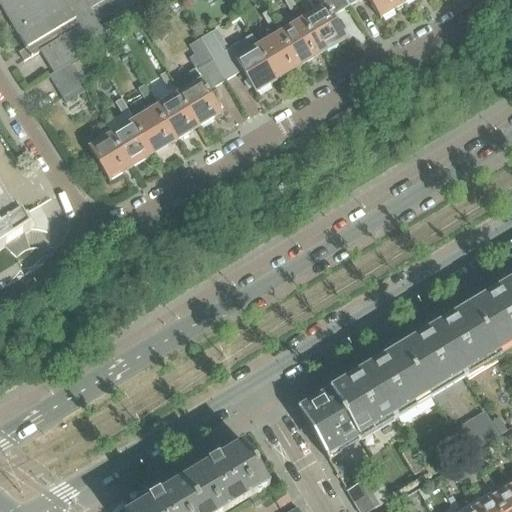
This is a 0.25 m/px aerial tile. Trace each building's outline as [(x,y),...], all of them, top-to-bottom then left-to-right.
[(100,28),(97,24),(82,0),(0,0),(0,9),(25,50),(18,55),(23,63),(30,59),(30,60),(32,59),(31,59),(40,53),(53,75),(69,66),(92,52),(92,51),(107,41),(100,28)] [(118,11),(110,0),(82,0),(97,24),(118,11)] [(297,11),(290,0),(288,0),(284,3),(291,15),(297,11)] [(346,41),(332,18),(349,8),(343,0),(313,0),(308,3),(314,13),(302,20),(322,54),(344,41),(345,42),(346,41)] [(402,7),(397,0),(366,0),(379,21),(380,21),(380,20),(402,7)] [(184,12),(194,6),(191,1),(181,7),(184,12)] [(274,25),(267,13),(261,16),(269,28),(274,25)] [(125,30),(118,18),(100,28),(107,41),(125,30)] [(322,54),(302,20),(279,34),(300,68),(322,54)] [(300,68),(279,34),(257,47),(278,81),(300,68)] [(278,81),(257,47),(252,38),(223,55),(211,35),(200,42),(212,62),(222,56),(233,76),(240,71),(255,96),(256,95),(255,95),(278,81)] [(82,88),(69,66),(53,75),(48,78),(65,106),(76,99),(73,94),(82,88)] [(221,116),(200,82),(194,72),(180,80),(178,84),(178,86),(179,89),(176,91),(178,95),(198,129),(220,116),(221,116)] [(173,86),(166,74),(160,77),(167,89),(173,86)] [(150,99),(144,87),(137,91),(144,103),(150,99)] [(198,129),(178,95),(156,108),(176,142),(198,129)] [(153,156),(133,122),(127,113),(128,112),(121,101),(114,105),(123,118),(106,128),(111,135),(131,169),(153,156)] [(176,142),(156,108),(133,122),(153,156),(176,142)] [(131,169),(111,135),(87,149),(108,184),(109,183),(131,169)] [(16,222),(0,197),(0,251),(3,249),(15,260),(16,259),(22,255),(28,252),(22,237),(29,233),(20,219),(16,222)] [(511,283),(470,309),(497,355),(511,345),(511,283)] [(427,397),(497,355),(470,309),(400,351),(427,397)] [(358,439),(427,397),(400,351),(331,393),(358,439)] [(358,439),(331,393),(320,399),(317,395),(296,407),(299,411),(298,412),(328,463),(342,454),(340,450),(358,439)] [(498,420),(492,424),(490,424),(498,437),(506,433),(506,432),(498,420)] [(465,456),(498,437),(490,424),(490,423),(457,443),(465,456)] [(269,487),(243,445),(183,481),(201,511),(226,511),(248,499),(254,509),(261,505),(255,495),(269,487)] [(466,480),(459,467),(453,471),(460,483),(466,480)] [(435,476),(430,468),(425,471),(429,479),(435,476)] [(493,489),(486,478),(481,480),(488,492),(493,489)] [(376,492),(369,480),(347,493),(354,505),(370,495),(376,492)] [(201,511),(183,481),(130,511),(201,511)] [(379,496),(386,492),(383,488),(376,492),(370,495),(373,500),(379,496)] [(511,511),(511,492),(510,488),(492,498),(499,510),(499,511),(511,511)] [(429,499),(423,489),(417,492),(423,503),(429,499)] [(391,501),(386,492),(379,496),(385,505),(391,501)] [(372,511),(378,509),(373,500),(370,495),(354,505),(357,511),(372,511)] [(385,505),(379,496),(373,500),(378,509),(385,505)] [(499,511),(499,510),(492,498),(476,509),(477,511),(499,511)] [(407,511),(412,509),(406,499),(401,502),(406,511),(407,511)] [(455,511),(458,510),(452,499),(447,501),(453,511),(455,511)]
